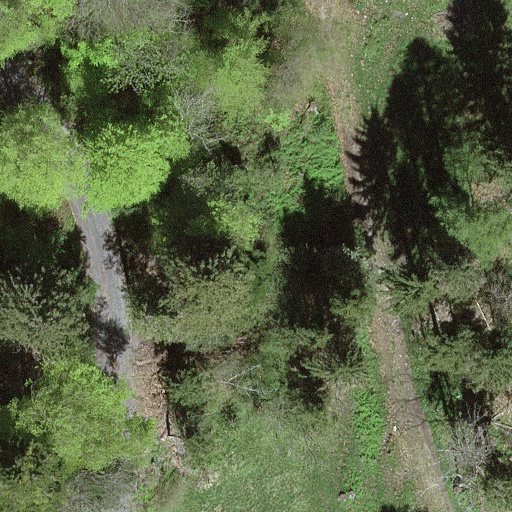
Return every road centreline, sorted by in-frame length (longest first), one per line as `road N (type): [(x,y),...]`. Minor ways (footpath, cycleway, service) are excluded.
road 1 (track): [(342,0),(424,145),(447,511)]
road 2 (track): [(0,112),(67,197),(124,331),(132,511)]
